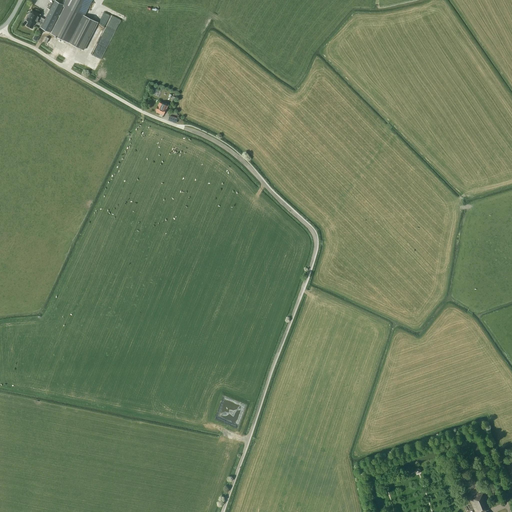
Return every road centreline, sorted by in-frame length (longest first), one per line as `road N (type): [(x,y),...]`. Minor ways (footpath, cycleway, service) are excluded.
road 1 (track): [(222,511),(315,237),(230,151),(175,126)]
road 2 (unclassified): [(175,126),(1,27)]
